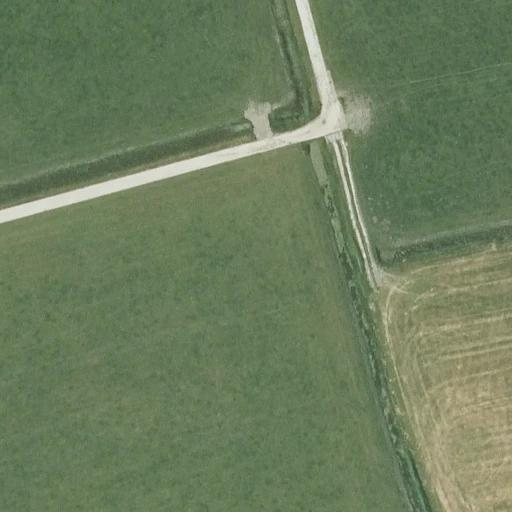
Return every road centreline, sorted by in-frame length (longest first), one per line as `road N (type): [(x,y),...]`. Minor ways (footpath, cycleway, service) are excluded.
road 1 (track): [(0,217),(323,131),(291,0)]
road 2 (track): [(323,131),(366,296)]
